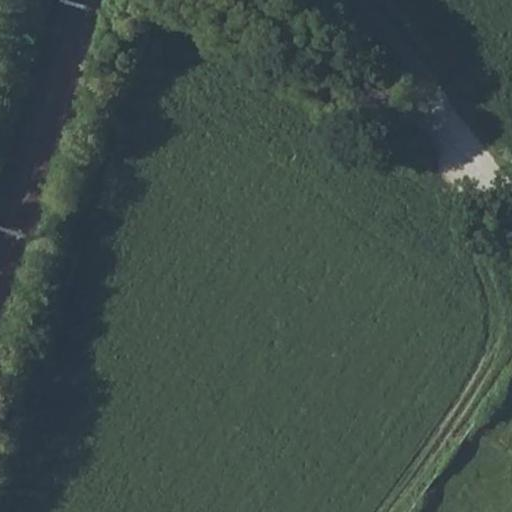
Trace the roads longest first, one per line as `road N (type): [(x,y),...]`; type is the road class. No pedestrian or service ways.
road 1 (unclassified): [(451,143),(274,0)]
road 2 (unclassified): [(451,143),(441,95),(359,0)]
